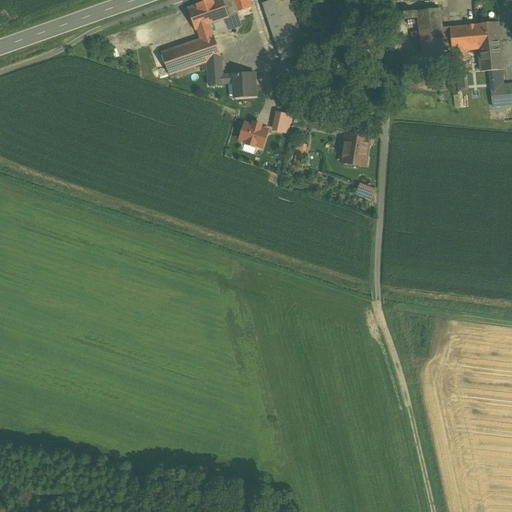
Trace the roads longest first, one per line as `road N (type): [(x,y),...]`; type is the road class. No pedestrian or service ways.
road 1 (unclassified): [(388,0),(376,278)]
road 2 (secondary): [(0,49),(139,0)]
